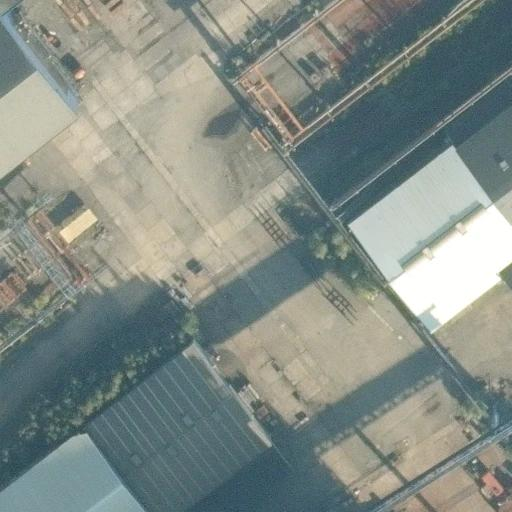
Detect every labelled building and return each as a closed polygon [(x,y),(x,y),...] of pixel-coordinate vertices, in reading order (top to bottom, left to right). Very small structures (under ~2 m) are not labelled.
[(18,0),(0,0),(0,161),(89,91),(15,3),(18,0)] [(332,0),(174,0),(237,73),(332,0)] [(511,83),(347,208),(439,315),(503,265),(511,257),(511,83)] [(511,257),(503,265),(511,277),(511,257)] [(196,340),(0,491),(0,511),(185,511),(277,442),(196,340)]
